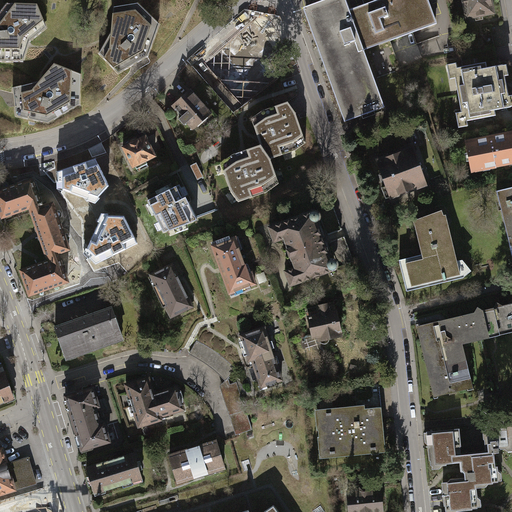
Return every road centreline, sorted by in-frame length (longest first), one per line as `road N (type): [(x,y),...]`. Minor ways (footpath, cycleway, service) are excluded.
road 1 (residential): [(416,511),(392,305),(278,0)]
road 2 (residential): [(0,156),(39,149),(112,114),(244,0)]
road 3 (residential): [(36,389),(108,365),(161,361),(202,378),(224,427)]
